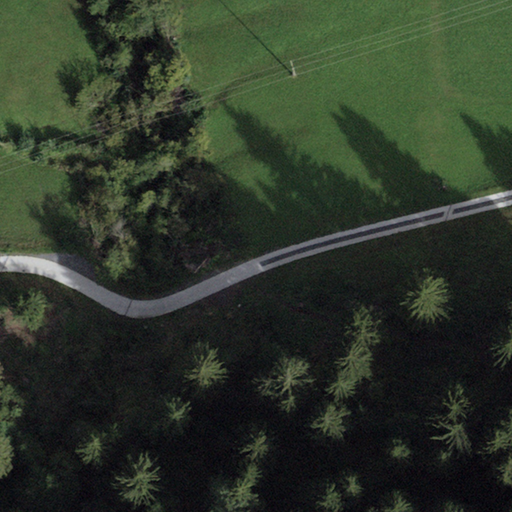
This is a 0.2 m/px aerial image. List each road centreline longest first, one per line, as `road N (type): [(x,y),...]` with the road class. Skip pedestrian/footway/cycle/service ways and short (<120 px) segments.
road 1 (track): [(0,257),(36,258),(156,289),(200,288),(257,265)]
road 2 (track): [(257,265),(511,199)]
